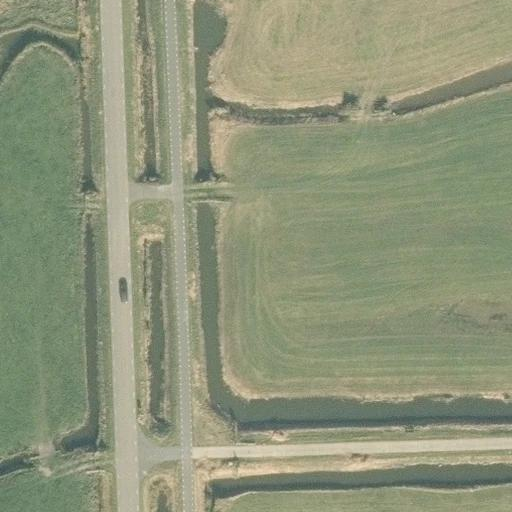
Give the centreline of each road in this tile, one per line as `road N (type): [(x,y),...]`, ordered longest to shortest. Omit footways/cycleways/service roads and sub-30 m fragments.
road 1 (tertiary): [(128,511),(111,0)]
road 2 (track): [(117,193),(246,190)]
